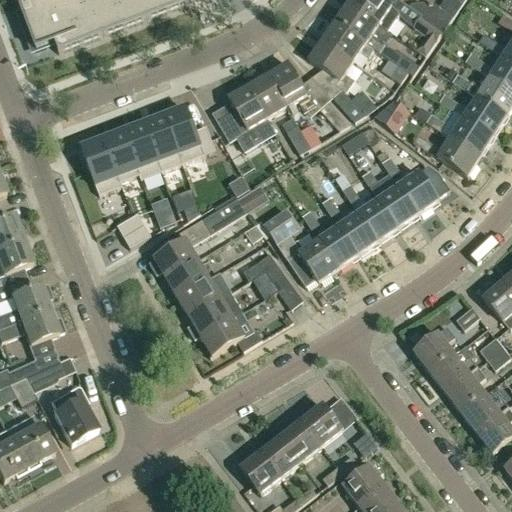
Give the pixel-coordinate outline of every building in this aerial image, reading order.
[(20,9),(37,53),(55,47),(59,56),(192,7),(189,0),(21,0),(24,7),(20,9)] [(379,29),(379,30),(388,36),(399,18),(392,10),(377,0),(353,0),(348,7),(379,29)] [(428,8),(420,18),(444,34),(456,17),(463,6),(454,0),(445,0),(441,6),(445,9),(442,13),(433,7),(428,8)] [(374,53),(374,54),(380,58),(385,49),(372,40),(379,30),(379,29),(348,7),(335,27),(374,53)] [(436,46),(443,35),(444,34),(420,18),(413,30),(436,46)] [(335,27),(322,45),(353,67),(361,56),(369,61),(374,54),(374,53),(335,27)] [(485,39),(480,46),(494,55),(499,48),(485,39)] [(346,77),(353,67),(322,45),(309,65),(340,86),(337,89),(341,93),(333,101),(356,126),(365,118),(346,97),(355,83),(346,77)] [(397,69),(408,76),(415,66),(404,58),(397,69)] [(472,59),(467,66),(481,75),(485,68),(472,59)] [(495,74),(491,80),(511,94),(511,65),(504,60),(503,62),(495,74)] [(306,116),(317,110),(310,98),(308,99),(290,67),(269,79),(286,108),(288,111),(299,105),(306,116)] [(401,87),(408,76),(397,69),(390,79),(401,87)] [(508,121),(511,115),(511,94),(491,80),(490,81),(482,94),(472,87),(458,78),(453,86),(466,95),(467,94),(477,101),(508,121)] [(286,108),(269,79),(250,90),(262,111),(268,122),(288,111),(286,108)] [(262,111),(250,90),(224,105),(242,137),(248,134),(268,122),(262,111)] [(495,141),(508,121),(477,101),(469,114),(445,99),(440,107),(454,116),(455,115),(464,121),(495,141)] [(351,130),(330,106),(321,114),(342,138),(351,130)] [(216,155),(207,131),(196,135),(187,113),(164,121),(182,168),(216,155)] [(432,119),(428,126),(441,135),(446,128),(432,119)] [(144,129),(162,176),(182,168),(164,121),(144,129)] [(482,161),(495,141),(464,121),(451,141),(482,161)] [(124,136),(142,183),(162,176),(144,129),(124,136)] [(301,159),(312,153),(299,130),(288,137),(301,159)] [(104,144),(121,191),(123,190),(121,186),(139,179),(141,184),(142,183),(124,136),(104,144)] [(348,159),(364,149),(358,139),(342,148),(348,159)] [(414,147),(438,161),(469,181),(482,161),(451,141),(443,153),(418,139),(414,147)] [(121,191),(104,144),(82,152),(100,199),(121,191)] [(363,177),(381,168),(374,155),(357,164),(363,177)] [(382,167),(392,181),(400,176),(390,162),(382,167)] [(370,175),(362,180),(372,194),(380,189),(370,175)] [(399,190),(419,219),(439,206),(419,176),(399,190)] [(351,189),(343,194),(352,208),(360,203),(351,189)] [(379,203),(399,233),(419,219),(399,190),(379,203)] [(331,203),(323,208),(332,222),(340,216),(331,203)] [(359,217),(379,246),(399,233),(379,203),(359,217)] [(212,239),(247,218),(237,204),(203,224),(212,239)] [(156,220),(161,231),(176,226),(171,214),(156,220)] [(291,238),(299,233),(287,215),(265,230),(307,290),(317,283),(320,287),(339,273),(319,244),(303,255),(291,238)] [(304,221),(313,235),(320,230),(311,216),(304,221)] [(339,230),(359,260),(379,246),(359,217),(339,230)] [(0,252),(24,244),(14,219),(0,224),(0,252)] [(145,230),(138,219),(118,231),(124,242),(145,230)] [(419,226),(407,235),(421,253),(433,244),(419,226)] [(145,230),(124,242),(131,253),(151,241),(145,230)] [(256,230),(246,236),(254,247),(263,240),(256,230)] [(319,244),(339,273),(359,260),(339,230),(319,244)] [(400,267),(413,259),(402,241),(388,249),(400,267)] [(0,270),(3,279),(32,268),(24,244),(0,252),(0,270)] [(162,276),(167,283),(191,269),(199,264),(187,244),(155,263),(150,266),(157,279),(162,276)] [(260,266),(266,275),(277,269),(270,259),(260,266)] [(207,285),(210,283),(199,264),(191,269),(167,283),(178,302),(207,285)] [(277,269),(266,275),(273,285),(283,278),(277,269)] [(207,285),(178,302),(189,321),(230,297),(231,296),(220,277),(210,283),(207,285)] [(511,295),(504,286),(497,292),(493,287),(481,298),(485,302),(484,303),(504,326),(511,319),(511,295)] [(292,314),(304,306),(291,287),(279,295),(292,314)] [(0,332),(50,314),(46,304),(52,302),(47,289),(41,291),(41,290),(12,301),(16,314),(5,318),(1,317),(0,316),(0,332)] [(189,321),(201,341),(233,322),(242,317),(230,297),(189,321)] [(465,335),(480,323),(473,313),(457,325),(465,335)] [(53,324),(50,314),(0,332),(0,345),(0,346),(24,337),(29,350),(59,339),(58,338),(64,336),(59,322),(53,324)] [(213,361),(238,346),(244,356),(263,345),(257,335),(245,342),(233,322),(201,341),(213,361)] [(431,376),(455,357),(448,347),(456,341),(448,331),(416,356),(431,376)] [(481,355),(489,366),(504,354),(496,343),(481,355)] [(504,354),(489,366),(496,375),(511,363),(504,354)] [(431,376),(446,396),(479,371),(471,361),(463,367),(455,357),(431,376)] [(13,387),(25,382),(40,375),(40,373),(39,374),(34,364),(8,376),(13,387)] [(40,375),(25,382),(31,394),(53,384),(48,371),(40,375)] [(487,381),(479,371),(446,396),(462,416),(486,397),(479,388),(487,381)] [(31,394),(25,382),(8,391),(20,413),(37,404),(31,394)] [(88,407),(80,391),(77,390),(51,405),(56,415),(53,417),(70,448),(97,434),(84,411),(87,409),(88,407)] [(462,416),(477,436),(510,411),(502,401),(494,408),(486,397),(462,416)] [(335,407),(345,428),(357,422),(347,401),(335,407)] [(303,424),(322,450),(343,434),(323,408),(303,424)] [(511,432),(509,428),(511,425),(511,413),(510,411),(477,436),(493,457),(511,442),(511,432)] [(16,428),(4,434),(18,459),(26,474),(53,458),(32,419),(16,428)] [(322,450),(303,424),(282,439),(302,465),(322,450)] [(0,481),(3,487),(26,474),(18,459),(4,434),(0,436),(0,481)] [(302,465),(282,439),(261,455),(281,481),(302,465)] [(281,481),(261,455),(241,471),(260,497),(281,481)] [(339,472),(344,478),(358,468),(353,461),(339,472)] [(344,490),(360,510),(386,490),(370,469),(344,490)] [(329,490),(344,478),(339,472),(324,483),(329,490)] [(386,490),(360,510),(361,511),(399,511),(402,510),(386,490)] [(297,503),(303,510),(317,499),(312,492),(297,503)] [(300,511),(303,510),(297,503),(286,511),(300,511)]
